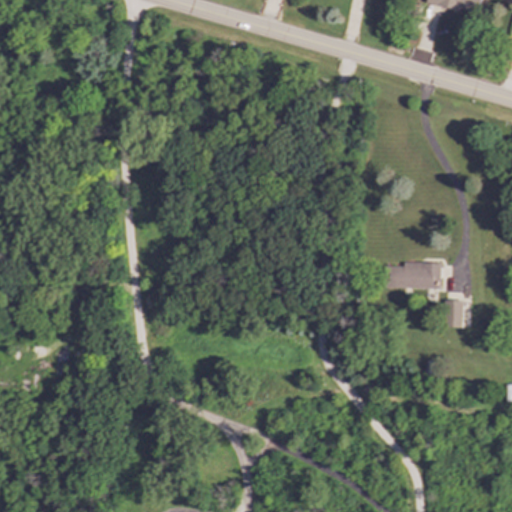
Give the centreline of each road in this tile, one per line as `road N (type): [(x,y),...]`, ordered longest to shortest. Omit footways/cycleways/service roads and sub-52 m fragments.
road 1 (residential): [(135,0),(120,125),(132,290),(148,379),(164,397),(343,480),(383,511)]
road 2 (tertiary): [(161,0),(511,102)]
